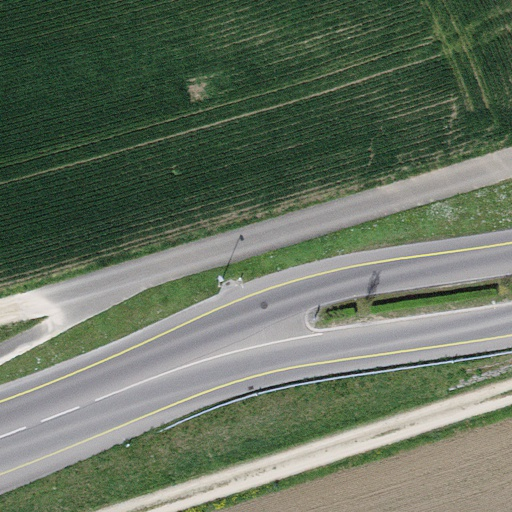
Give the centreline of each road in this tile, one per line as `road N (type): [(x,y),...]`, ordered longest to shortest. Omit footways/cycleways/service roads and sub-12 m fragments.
road 1 (track): [(511,393),(151,511)]
road 2 (primary): [(511,259),(370,277),(274,304),(173,369)]
road 3 (primary): [(173,369),(511,318)]
road 4 (primary): [(0,436),(173,369)]
